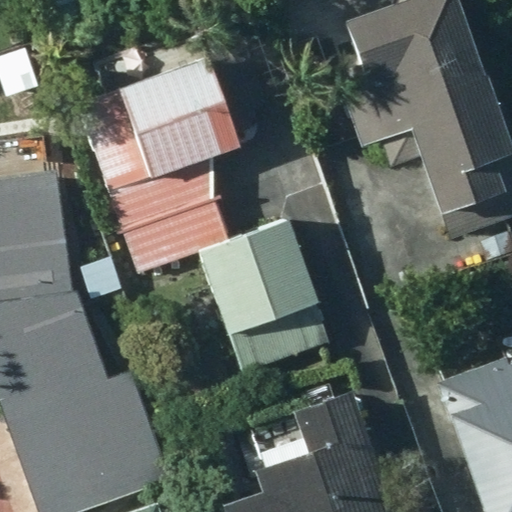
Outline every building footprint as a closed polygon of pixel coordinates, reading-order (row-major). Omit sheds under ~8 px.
[(511,216),(511,134),(464,0),(403,0),(351,17),(366,60),(342,69),(368,143),(384,138),(394,166),(427,155),(455,237),(511,216)] [(140,270),(201,249),(229,239),(214,198),(216,155),(245,145),(213,55),(81,101),(140,270)] [(0,396),(41,511),(79,511),(172,481),(134,367),(110,375),(79,287),(74,289),(60,169),(0,176),(0,396)] [(287,220),(229,239),(201,249),(213,286),(188,295),(203,340),(231,330),(245,372),(329,344),(287,220)] [(509,357),(443,380),(489,511),(511,511),(511,361),(511,362),(509,357)] [(398,511),(356,389),(252,425),(267,467),(259,470),(266,489),(226,503),(228,511),(398,511)] [(163,511),(159,500),(126,511),(163,511)]
